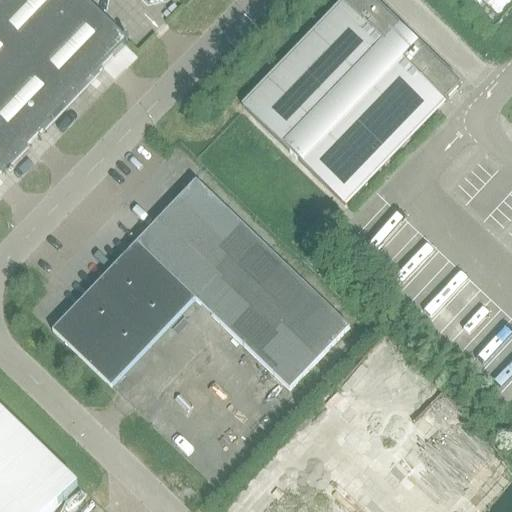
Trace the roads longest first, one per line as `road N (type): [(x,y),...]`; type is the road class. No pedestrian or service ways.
road 1 (unclassified): [(0,270),(253,0)]
road 2 (unclassified): [(165,511),(0,351)]
